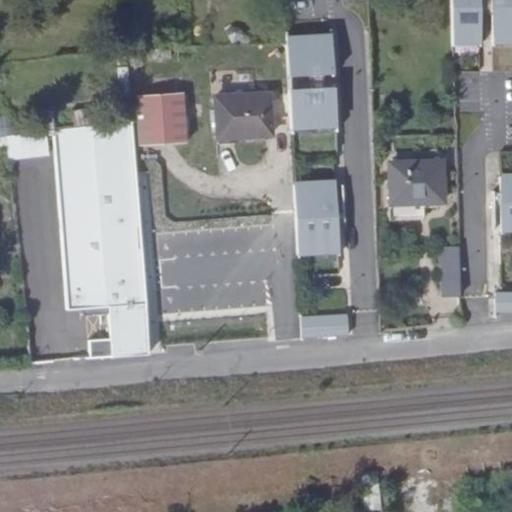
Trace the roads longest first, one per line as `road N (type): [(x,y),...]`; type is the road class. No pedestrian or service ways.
road 1 (residential): [(0,380),(511,336)]
road 2 (unknown): [(361,351),(357,94),(337,0)]
road 3 (unknown): [(481,339),(472,251),(483,113),(492,97)]
